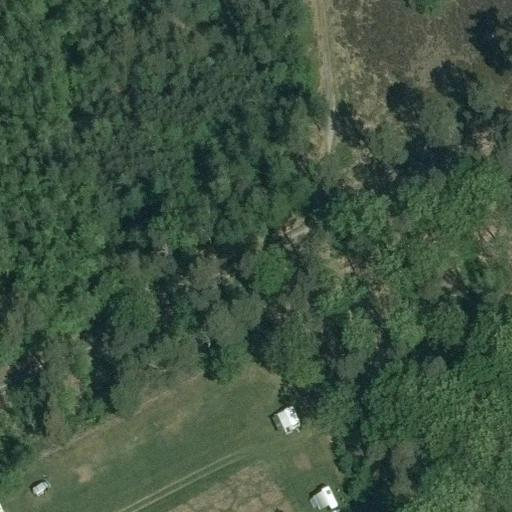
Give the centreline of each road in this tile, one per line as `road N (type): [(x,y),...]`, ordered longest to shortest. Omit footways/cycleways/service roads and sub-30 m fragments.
road 1 (track): [(0,398),(311,229)]
road 2 (track): [(420,511),(301,286),(291,240)]
road 3 (track): [(311,229),(511,124)]
